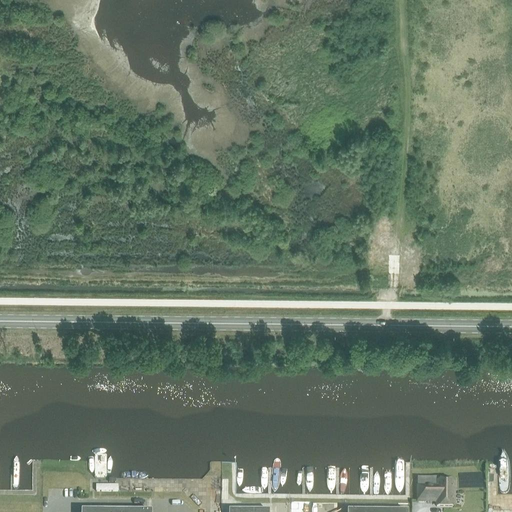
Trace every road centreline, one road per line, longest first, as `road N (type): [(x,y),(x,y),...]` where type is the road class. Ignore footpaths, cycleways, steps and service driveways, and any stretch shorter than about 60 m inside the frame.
road 1 (primary): [(511,327),(0,322)]
road 2 (track): [(402,0),(405,167),(393,256)]
